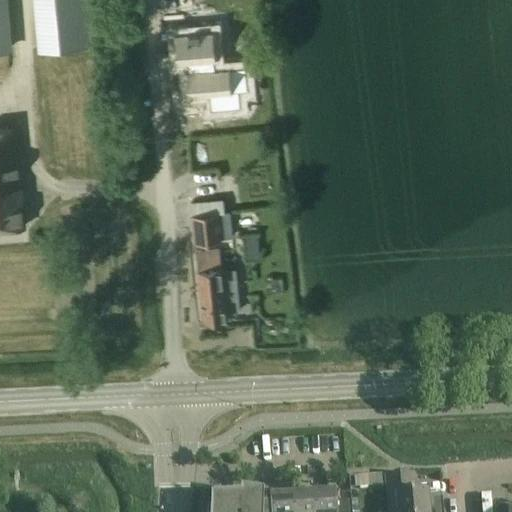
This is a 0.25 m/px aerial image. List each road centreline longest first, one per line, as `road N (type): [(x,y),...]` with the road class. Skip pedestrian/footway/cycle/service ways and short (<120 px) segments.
road 1 (secondary): [(176,395),(511,379)]
road 2 (secondary): [(0,404),(176,395)]
